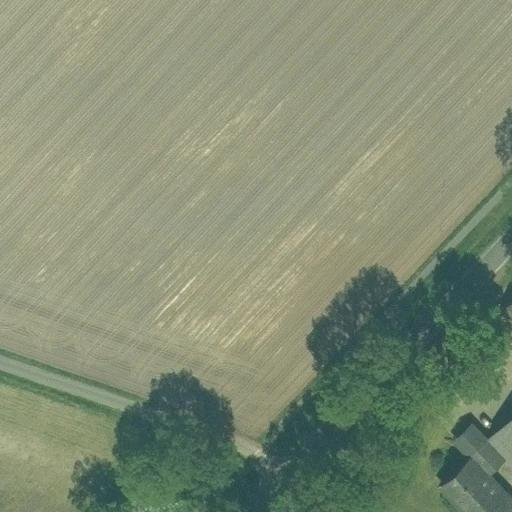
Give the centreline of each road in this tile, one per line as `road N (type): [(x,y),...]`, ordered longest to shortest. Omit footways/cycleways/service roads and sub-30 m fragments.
road 1 (unclassified): [(0,363),(301,463)]
road 2 (secondary): [(301,463),(511,244)]
